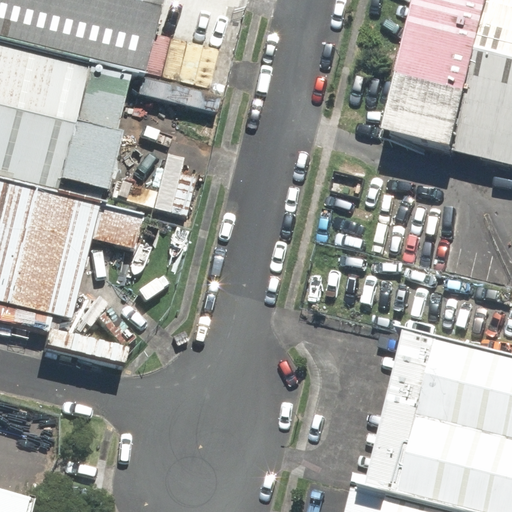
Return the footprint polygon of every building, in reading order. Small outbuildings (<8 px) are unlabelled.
[(0,0),(0,47),(87,69),(140,82),(160,0),(0,0)] [(511,0),(414,0),(381,135),(511,167),(511,0)] [(87,69),(0,47),(0,181),(55,195),(87,69)] [(55,195),(0,181),(0,306),(68,323),(98,205),(55,195)] [(390,496),(455,511),(511,511),(511,361),(403,334),(364,490),(390,496)] [(455,511),(390,496),(385,511),(455,511)]
